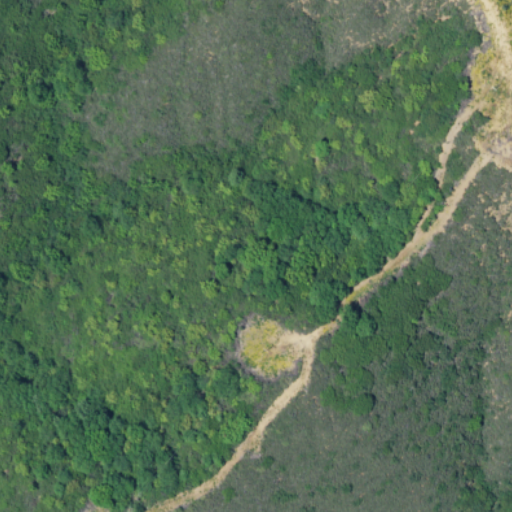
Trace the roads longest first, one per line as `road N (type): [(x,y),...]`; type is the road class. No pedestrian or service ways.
road 1 (track): [(503,61),(463,110),(415,234),(385,265),(353,282),(311,330),(298,381),(207,479),(143,510)]
road 2 (track): [(507,117),(492,146),(500,157),(511,154),(508,83),(480,0)]
